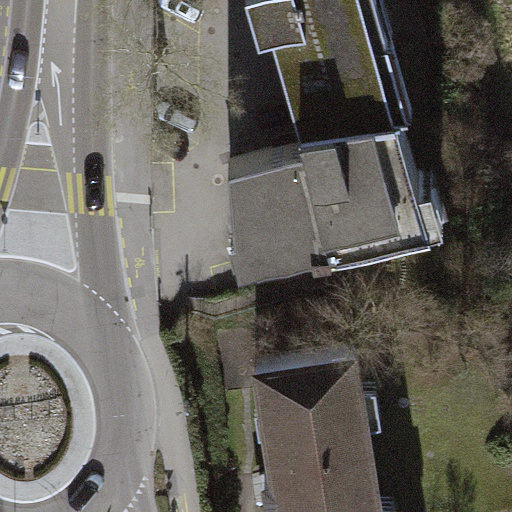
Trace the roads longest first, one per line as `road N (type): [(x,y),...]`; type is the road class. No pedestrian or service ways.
road 1 (primary): [(112,353),(92,194),(90,90)]
road 2 (primary): [(112,353),(66,308),(0,294)]
road 3 (primary): [(26,47),(0,175)]
road 4 (primary): [(120,475),(132,412),(112,353)]
